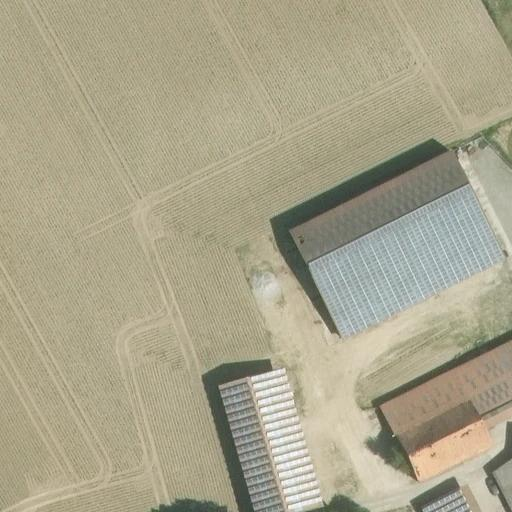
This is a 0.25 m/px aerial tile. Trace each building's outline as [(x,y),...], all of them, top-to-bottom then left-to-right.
[(284,236),(301,269),(461,186),(444,153),(284,236)] [(461,186),(301,269),(341,344),(500,261),(461,186)] [(492,352),(381,408),(396,437),(507,380),(499,363),(498,364),(492,352)] [(511,356),(499,363),(507,380),(511,389),(511,356)] [(322,511),(283,372),(216,391),(250,511),(322,511)] [(511,389),(507,380),(396,437),(418,483),(492,446),(484,429),(511,414),(511,389)] [(511,460),(495,473),(508,500),(511,499),(511,460)] [(471,511),(460,490),(423,509),(425,511),(471,511)]
